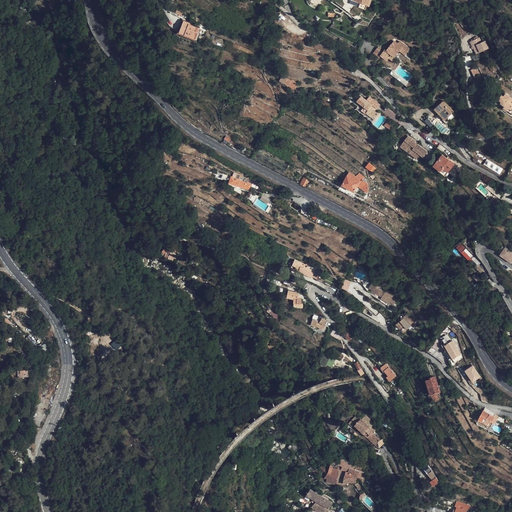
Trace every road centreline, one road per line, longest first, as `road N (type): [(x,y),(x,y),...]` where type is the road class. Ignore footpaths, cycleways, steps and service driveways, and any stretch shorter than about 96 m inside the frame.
road 1 (residential): [(401,511),(383,455),(416,499),(408,437),(310,289),(423,353),(475,400),(511,409)]
road 2 (secondary): [(89,0),(109,48),(184,124),(385,236),(511,387)]
road 3 (track): [(195,511),(214,467),(238,438),(277,407),(342,380),(423,382),(469,403),(511,439)]
road 4 (secondary): [(48,511),(39,463),(68,355),(61,327),(0,247)]
road 5 (residential): [(511,183),(412,124),(303,26)]
